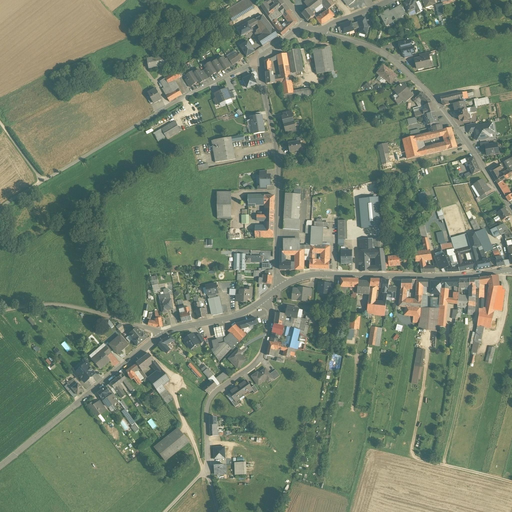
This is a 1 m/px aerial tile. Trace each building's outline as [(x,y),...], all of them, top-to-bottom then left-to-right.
[(248,0),(244,0),(226,11),(233,22),(254,9),(248,0)] [(281,0),(276,0),(274,2),(276,5),(272,8),(275,12),(284,4),(281,0)] [(315,0),(314,1),(307,7),(308,9),(309,8),(311,11),(313,10),(322,2),(320,0),(315,0)] [(335,5),(330,0),(320,0),(322,2),(328,10),(329,9),(335,5)] [(409,1),(403,3),(405,8),(407,7),(409,13),(415,10),(417,14),(420,12),(416,3),(417,3),(417,2),(415,0),(413,0),(409,2),(409,1)] [(422,0),(425,8),(435,4),(433,0),(422,0)] [(270,10),(265,3),(261,6),(268,17),(275,12),(272,8),(270,10)] [(275,12),(268,17),(269,18),(272,23),(276,20),(283,15),(289,11),(284,4),(275,12)] [(308,9),(302,14),(308,22),(315,16),(313,14),(315,12),(313,10),(311,11),(309,8),(308,9)] [(389,13),(388,10),(381,14),(385,20),(384,21),(386,26),(393,22),(390,17),(393,16),(395,19),(403,16),(398,8),(389,13)] [(328,10),(316,19),(321,25),(324,24),(334,16),(329,9),(328,10)] [(289,11),(283,15),(285,18),(289,23),(290,23),(293,27),(297,23),(289,11)] [(262,16),(255,20),(257,25),(261,31),(255,35),(259,40),(259,41),(263,47),(278,37),(273,30),(262,16)] [(366,21),(365,18),(357,20),(358,22),(355,23),(357,29),(360,28),(358,33),(366,35),(368,28),(366,21)] [(255,20),(248,24),(250,28),(257,25),(255,20)] [(281,27),(276,20),(272,23),(279,33),(282,36),(293,27),(290,23),(289,23),(287,26),(285,24),(281,27)] [(353,30),(357,29),(355,23),(352,24),(351,22),(340,25),(341,27),(343,33),(343,34),(354,31),(353,30)] [(248,24),(237,30),(241,37),(243,36),(252,31),(250,28),(248,24)] [(239,46),(247,57),(255,52),(247,41),(239,46)] [(399,44),(400,50),(402,50),(402,49),(412,47),(410,41),(407,42),(399,44)] [(330,47),(313,50),(317,74),(334,72),(330,47)] [(412,47),(402,49),(402,50),(403,56),(412,53),(415,53),(413,47),(412,47)] [(299,50),(286,52),(286,54),(290,73),(296,72),(303,71),(299,50)] [(237,53),(228,59),(232,65),(241,59),(238,55),(237,53)] [(286,54),(277,55),(278,59),(279,67),(280,76),(274,76),(275,83),(281,83),(283,95),(293,93),(293,91),(291,82),(290,73),(286,54)] [(167,55),(147,59),(149,69),(172,65),(167,55)] [(420,59),(420,58),(415,60),(417,69),(418,69),(417,68),(422,67),(422,68),(431,66),(429,57),(429,56),(424,57),(423,58),(420,59)] [(225,60),(224,57),(218,61),(223,70),(224,71),(230,67),(225,60)] [(211,64),(217,72),(216,72),(217,73),(223,70),(218,61),(217,60),(211,64)] [(211,63),(204,67),(206,69),(210,76),(211,76),(216,72),(217,72),(211,64),(211,63)] [(397,76),(383,65),(377,73),(380,76),(382,78),(384,79),(386,81),(390,84),(397,76)] [(179,70),(165,79),(169,85),(173,92),(177,98),(184,94),(180,88),(178,89),(174,81),(179,78),(182,76),(179,70)] [(199,70),(194,74),(198,81),(198,82),(199,84),(205,80),(205,79),(200,72),(201,72),(199,70)] [(193,74),(192,72),(186,76),(187,78),(192,85),(198,82),(198,81),(194,74),(193,74)] [(270,77),(270,72),(265,73),(266,84),(275,83),(274,76),(270,77)] [(243,80),(247,88),(256,84),(255,80),(253,75),(252,76),(243,80)] [(165,79),(161,81),(164,88),(169,85),(165,79)] [(373,88),(368,83),(363,88),(364,89),(365,88),(368,92),(386,87),(383,84),(380,86),(378,84),(373,88)] [(169,85),(164,88),(162,89),(166,96),(173,92),(169,85)] [(402,86),(401,85),(394,90),(399,96),(394,100),(398,104),(404,100),(404,99),(411,94),(403,85),(402,86)] [(311,88),(301,90),(302,96),(312,95),(311,88)] [(156,89),(148,94),(149,96),(153,103),(153,104),(161,99),(156,89)] [(228,89),(215,94),(217,98),(216,98),(219,104),(231,98),(229,93),(228,89)] [(173,92),(166,96),(169,102),(177,98),(173,92)] [(422,93),(416,98),(418,101),(423,106),(425,106),(431,104),(430,100),(422,93)] [(457,94),(440,98),(441,103),(444,106),(449,105),(448,101),(458,99),(457,94)] [(461,103),(454,104),(455,112),(458,111),(465,110),(463,102),(461,103)] [(431,104),(425,106),(426,110),(419,112),(420,116),(424,115),(434,113),(431,104)] [(465,110),(458,111),(459,114),(458,115),(459,120),(463,120),(463,122),(468,121),(468,119),(470,119),(469,115),(468,115),(467,112),(466,109),(465,110)] [(434,113),(424,115),(426,121),(427,125),(427,126),(430,125),(431,128),(431,129),(432,133),(438,131),(443,130),(441,125),(438,126),(437,118),(436,118),(434,113)] [(255,116),(251,117),(254,134),(264,132),(261,115),(255,116)] [(290,115),(284,117),(282,117),(284,124),(294,122),(292,115),(290,115)] [(175,121),(161,129),(165,137),(167,139),(181,131),(175,121)] [(294,122),(284,124),(286,132),(288,131),(294,129),(294,130),(295,129),(294,122)] [(476,127),(474,127),(475,132),(476,136),(475,137),(475,139),(476,140),(476,141),(486,139),(490,138),(489,134),(491,134),(491,130),(493,130),(492,123),(476,127)] [(475,124),(467,125),(468,133),(475,132),(474,127),(476,127),(475,124)] [(457,148),(451,128),(443,130),(438,131),(439,135),(443,134),(446,142),(446,143),(448,150),(457,148)] [(153,134),(158,141),(165,137),(161,129),(153,134)] [(420,136),(415,137),(416,142),(423,141),(433,138),(433,136),(439,135),(438,131),(432,133),(420,136)] [(411,138),(403,140),(406,152),(407,159),(420,156),(426,155),(443,151),(442,146),(438,147),(437,145),(425,148),(419,147),(417,147),(416,142),(415,137),(411,138)] [(231,138),(211,141),(215,163),(235,160),(232,142),(231,138)] [(297,142),(288,144),(290,152),(302,150),(300,142),(303,142),(302,138),(297,139),(297,142)] [(387,143),(378,146),(382,165),(391,163),(399,161),(397,154),(389,156),(387,143)] [(446,143),(437,145),(438,147),(442,146),(443,151),(448,150),(446,143)] [(488,145),(485,145),(485,149),(486,156),(498,154),(497,144),(488,145)] [(406,152),(397,154),(399,161),(407,159),(406,152)] [(480,171),(473,158),(466,160),(467,162),(470,170),(471,172),(472,175),(480,171)] [(509,171),(503,174),(506,179),(511,176),(511,174),(511,164),(511,165),(508,159),(504,162),(509,171)] [(208,163),(198,166),(199,172),(209,169),(208,163)] [(499,165),(489,171),(492,175),(496,172),(502,169),(499,165)] [(498,175),(494,178),(497,184),(503,181),(506,179),(503,174),(502,173),(498,175)] [(266,176),(260,176),(260,185),(260,186),(267,186),(270,185),(270,175),(266,176)] [(489,191),(482,180),(474,185),(480,196),(481,196),(485,194),(489,191)] [(511,194),(511,195),(509,191),(508,191),(504,185),(500,187),(504,194),(509,202),(511,199),(511,194)] [(231,220),(231,191),(217,191),(218,220),(231,220)] [(425,192),(418,194),(420,204),(428,202),(425,192)] [(294,194),(285,194),(284,219),(299,220),(300,195),(294,194)] [(261,196),(248,196),(248,204),(248,206),(255,206),(255,205),(261,205),(261,196)] [(274,196),(261,196),(261,205),(266,205),(266,214),(274,214),(274,196)] [(379,197),(359,199),(361,229),(382,227),(379,197)] [(502,220),(509,216),(504,209),(497,213),(502,220)] [(266,214),(266,216),(257,216),(257,221),(266,222),(265,226),(255,226),(255,231),(255,238),(273,238),(273,219),(274,214),(266,214)] [(299,220),(284,219),(283,229),(299,230),(300,220),(299,220)] [(475,233),(479,231),(475,220),(470,222),(475,233)] [(338,240),(344,240),(347,240),(347,221),(338,221),(338,240)] [(427,238),(423,221),(418,222),(421,238),(422,239),(427,238)] [(509,230),(504,224),(501,225),(505,232),(509,230)] [(501,225),(490,230),(493,237),(504,233),(505,232),(501,225)] [(321,228),(311,227),(311,234),(310,246),(321,246),(322,228),(321,228)] [(492,250),(484,229),(479,231),(475,233),(479,241),(481,246),(483,251),(485,253),(492,250)] [(478,263),(476,254),(475,250),(475,249),(478,248),(481,246),(479,241),(475,233),(467,236),(470,246),(471,252),(473,261),(475,269),(476,271),(480,270),(479,265),(478,263)] [(459,249),(470,246),(467,236),(466,234),(451,238),(452,244),(454,250),(459,249)] [(425,251),(414,253),(415,262),(420,261),(424,260),(432,259),(431,255),(429,247),(428,242),(427,238),(422,239),(425,251)] [(295,240),(283,240),(283,250),(280,250),(280,264),(284,264),(285,259),(285,254),(296,255),(295,262),(295,263),(293,263),(293,264),(291,264),(291,270),(304,270),(304,259),(310,260),(310,254),(310,246),(300,245),(300,240),(296,240),(296,239),(295,239),(295,240)] [(383,239),(360,241),(360,251),(384,249),(383,239)] [(321,246),(310,246),(310,254),(315,255),(315,254),(320,254),(321,254),(329,254),(330,247),(321,246)] [(459,249),(454,250),(455,255),(455,256),(458,255),(471,252),(470,246),(459,249)] [(481,246),(478,248),(483,260),(487,259),(485,253),(483,251),(481,246)] [(384,249),(360,251),(361,258),(368,258),(377,257),(378,259),(377,267),(373,267),(373,272),(386,272),(385,262),(384,249)] [(352,251),(341,251),(341,264),(352,264),(352,251)] [(441,270),(448,267),(444,257),(442,253),(434,257),(439,271),(441,270)] [(245,255),(240,255),(240,254),(240,255),(234,254),(234,270),(245,270),(245,263),(250,263),(250,262),(262,263),(262,257),(245,256),(245,255)] [(329,254),(321,254),(321,255),(321,260),(320,260),(320,261),(317,261),(317,263),(316,263),(316,260),(315,260),(315,255),(310,254),(310,260),(310,269),(329,270),(329,265),(329,254)] [(497,261),(495,261),(493,261),(493,262),(494,268),(505,266),(502,260),(501,257),(500,254),(495,256),(497,261)] [(399,256),(388,257),(388,262),(389,267),(400,266),(399,256)] [(448,257),(448,256),(444,257),(448,267),(447,272),(452,272),(452,267),(448,257)] [(368,258),(361,258),(361,261),(359,261),(359,266),(361,266),(361,272),(373,272),(373,267),(369,267),(368,258)] [(483,260),(482,260),(483,264),(479,265),(480,270),(491,268),(490,262),(489,259),(487,260),(487,259),(483,260)] [(424,260),(420,261),(421,273),(435,273),(434,267),(425,267),(424,260)] [(461,264),(460,264),(458,264),(458,267),(459,272),(470,270),(468,262),(461,264)] [(273,270),(265,271),(265,276),(263,276),(262,279),(259,279),(259,283),(264,284),(271,285),(273,270)] [(498,275),(488,277),(489,282),(490,288),(499,286),(498,275)] [(488,277),(479,278),(480,278),(480,279),(479,289),(479,298),(479,302),(479,309),(483,309),(484,295),(483,283),(489,282),(488,277)] [(348,279),(341,279),(340,299),(347,299),(347,295),(348,295),(349,292),(347,292),(347,287),(348,279)] [(358,279),(348,279),(347,287),(354,287),(358,287),(358,281),(358,279)] [(459,280),(442,281),(441,289),(441,288),(441,291),(448,292),(448,287),(454,286),(454,288),(454,293),(458,293),(459,292),(459,288),(459,280),(459,279),(459,280)] [(480,279),(469,279),(470,288),(469,290),(469,299),(468,306),(475,307),(475,289),(479,289),(480,279)] [(412,280),(402,280),(401,289),(406,289),(412,289),(412,287),(412,280)] [(428,280),(417,280),(416,286),(416,287),(416,293),(421,293),(422,286),(428,286),(428,280)] [(370,282),(358,281),(358,287),(357,294),(369,295),(370,287),(370,286),(370,282)] [(440,296),(441,291),(441,288),(441,282),(431,281),(430,286),(430,295),(440,296)] [(329,284),(319,283),(318,293),(328,294),(328,292),(329,284)] [(216,284),(206,286),(206,288),(208,295),(208,296),(216,294),(218,294),(216,284)] [(499,286),(490,288),(489,295),(488,298),(487,308),(488,310),(494,310),(502,312),(505,290),(502,290),(503,287),(499,286)] [(383,303),(374,302),(376,287),(370,287),(369,295),(368,300),(367,313),(367,314),(374,315),(385,316),(386,303),(383,303)] [(396,288),(388,287),(388,290),(387,294),(387,297),(395,298),(396,288)] [(303,290),(293,289),(292,300),(306,301),(307,296),(307,289),(303,289),(303,290)] [(406,291),(406,289),(401,289),(399,307),(405,307),(404,315),(413,316),(420,317),(422,296),(416,296),(415,301),(406,300),(405,299),(406,291)] [(252,291),(240,290),(240,295),(240,302),(246,302),(247,298),(251,298),(252,291)] [(448,292),(441,291),(440,296),(439,306),(446,307),(446,303),(447,298),(448,292)] [(453,299),(450,299),(450,303),(458,304),(458,295),(458,293),(454,293),(453,299)] [(462,296),(460,296),(460,295),(458,295),(458,304),(458,306),(461,306),(468,307),(468,306),(469,299),(467,299),(466,299),(462,300),(462,296)] [(427,308),(427,296),(422,296),(420,317),(419,324),(418,323),(417,329),(437,332),(437,326),(439,310),(427,308)] [(216,297),(209,299),(213,316),(222,314),(219,297),(216,297)] [(164,300),(160,300),(162,313),(167,312),(166,311),(173,309),(171,300),(164,301),(164,300)] [(200,309),(199,302),(195,304),(196,311),(198,319),(206,317),(205,313),(207,313),(206,308),(200,309)] [(446,307),(439,306),(439,310),(437,326),(444,327),(446,307)] [(299,309),(288,307),(286,316),(288,316),(292,317),(297,318),(299,309)] [(189,312),(189,308),(184,309),(185,313),(180,314),(182,322),(191,320),(190,312),(189,312)] [(483,309),(479,309),(479,315),(477,326),(484,327),(490,329),(494,310),(488,310),(483,309)] [(285,314),(276,313),(274,324),(282,326),(283,322),(285,314)] [(354,315),(350,314),(349,315),(348,329),(354,330),(359,330),(360,316),(354,315)] [(297,318),(292,317),(290,323),(289,328),(290,328),(299,330),(306,332),(309,323),(310,317),(306,316),(305,320),(297,318)] [(161,318),(156,319),(156,322),(153,322),(149,321),(148,326),(158,328),(162,327),(161,318)] [(256,318),(236,324),(247,335),(251,330),(249,327),(250,327),(250,326),(258,324),(256,318)] [(371,321),(368,344),(373,345),(380,346),(382,328),(376,328),(377,325),(375,325),(375,321),(371,321)] [(236,324),(228,331),(230,334),(239,343),(247,335),(236,324)] [(284,327),(274,325),(272,333),(279,334),(282,335),(284,327)] [(126,330),(122,326),(118,330),(122,334),(126,330)] [(477,326),(474,342),(479,343),(481,344),(484,327),(477,326)] [(218,338),(224,337),(225,336),(223,327),(213,329),(216,339),(218,338)] [(289,328),(284,327),(282,335),(285,336),(288,337),(290,328),(289,328)] [(288,337),(286,343),(283,343),(283,345),(286,346),(285,347),(296,349),(297,350),(299,342),(296,342),(299,330),(290,328),(288,337)] [(134,331),(129,336),(133,340),(132,340),(137,347),(147,338),(144,335),(145,334),(144,333),(143,334),(141,332),(140,333),(138,330),(137,329),(136,329),(135,329),(135,330),(134,331)] [(279,334),(272,333),(270,342),(277,344),(279,334)] [(192,334),(184,340),(185,342),(184,342),(187,345),(188,345),(190,348),(194,345),(194,346),(199,343),(195,338),(195,337),(192,334)] [(195,337),(195,338),(199,343),(199,344),(204,341),(200,334),(195,337)] [(230,334),(224,339),(224,337),(218,338),(218,340),(217,341),(217,340),(212,341),(214,349),(211,350),(218,361),(230,348),(232,351),(239,343),(230,334)] [(92,344),(96,339),(91,335),(88,340),(92,344)] [(119,336),(109,345),(110,346),(110,347),(113,350),(117,354),(127,345),(119,336)] [(162,341),(158,345),(167,354),(170,350),(166,346),(164,344),(165,343),(162,341)] [(61,344),(67,352),(71,350),(65,342),(61,344)] [(277,344),(270,342),(267,356),(275,357),(276,353),(273,352),(274,349),(284,351),(285,347),(286,346),(283,345),(277,344)] [(296,349),(285,347),(284,351),(283,356),(290,358),(290,356),(294,357),(296,349)] [(489,347),(485,362),(491,364),(495,348),(489,347)] [(56,348),(53,351),(58,357),(61,354),(56,348)] [(103,349),(91,359),(100,369),(109,361),(105,356),(108,354),(103,349)] [(239,349),(228,359),(232,363),(233,361),(239,367),(246,360),(240,354),(242,352),(239,349)] [(426,351),(418,350),(412,384),(418,385),(419,380),(421,380),(426,351)] [(148,354),(139,361),(144,368),(150,364),(154,361),(148,354)] [(90,365),(85,359),(82,361),(85,365),(86,364),(88,367),(90,365)] [(144,368),(139,361),(135,363),(136,364),(141,371),(144,368)] [(169,380),(154,361),(150,364),(157,373),(148,380),(150,383),(156,391),(162,385),(169,380)] [(198,379),(202,377),(192,363),(188,365),(198,379)] [(85,365),(82,368),(90,378),(94,374),(88,367),(86,364),(85,365)] [(141,371),(136,364),(133,366),(136,371),(136,372),(137,372),(139,375),(142,372),(141,371)] [(77,372),(74,368),(70,371),(77,378),(79,377),(76,373),(77,372)] [(77,372),(76,373),(79,377),(84,383),(90,378),(82,368),(77,372)] [(130,369),(125,371),(131,380),(133,379),(135,377),(133,373),(130,369)] [(213,375),(208,369),(203,372),(209,379),(213,375)] [(265,369),(258,374),(257,373),(252,377),(258,385),(267,379),(269,382),(272,379),(273,379),(269,375),(265,369)] [(276,370),(269,375),(273,379),(272,379),(273,381),(280,376),(276,370)] [(142,372),(139,375),(137,372),(136,372),(136,371),(133,373),(135,377),(136,378),(137,377),(140,382),(143,380),(146,378),(142,372)] [(226,372),(216,379),(220,384),(230,377),(226,372)] [(122,374),(116,379),(120,384),(123,382),(127,387),(126,387),(129,391),(131,393),(132,393),(134,391),(122,374)] [(216,379),(213,375),(209,379),(208,379),(210,382),(213,380),(214,382),(217,386),(220,384),(216,379)] [(74,379),(68,384),(71,389),(77,395),(83,391),(74,379)] [(120,384),(116,379),(110,384),(118,393),(121,391),(120,390),(118,386),(120,384)] [(214,382),(213,380),(210,382),(202,389),(208,394),(217,386),(214,382)] [(246,381),(238,387),(244,396),(252,391),(253,390),(251,388),(246,381)] [(127,387),(123,382),(120,384),(126,393),(129,391),(126,387),(127,387)] [(162,385),(156,391),(166,403),(173,398),(162,385)] [(238,387),(229,393),(234,400),(236,402),(244,396),(238,387)] [(104,388),(97,393),(107,407),(111,404),(111,405),(116,402),(112,396),(108,399),(104,394),(107,392),(104,388)] [(77,395),(71,389),(68,392),(73,398),(77,395)] [(97,403),(93,406),(91,404),(89,406),(96,415),(102,411),(100,408),(97,403)] [(131,419),(125,410),(122,412),(122,413),(128,421),(131,419)] [(217,418),(209,417),(210,425),(217,425),(218,425),(218,422),(217,422),(217,418)] [(177,429),(154,448),(165,461),(188,443),(177,429)] [(224,448),(214,449),(215,459),(224,458),(224,448)] [(245,462),(234,462),(234,475),(246,475),(245,462)] [(225,466),(215,466),(215,475),(226,474),(225,466)]
